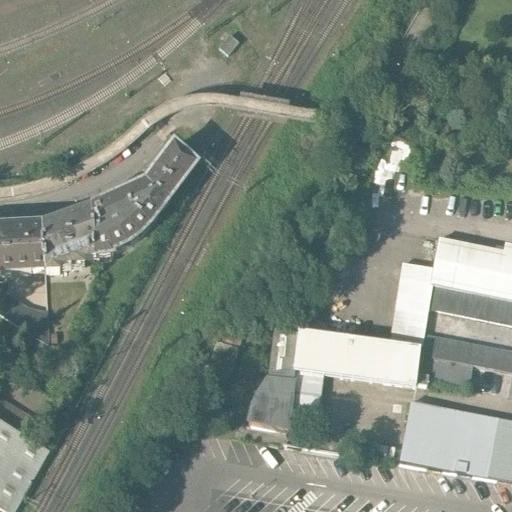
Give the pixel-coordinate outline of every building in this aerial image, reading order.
[(238,43),(229,35),(218,49),(227,57),(238,43)] [(196,167),(173,147),(154,172),(145,180),(135,186),(113,199),(91,211),(94,261),(112,258),(112,256),(127,249),(139,240),(152,226),(196,167)] [(58,269),(83,268),(83,262),(94,261),(91,211),(67,219),(42,228),(45,275),(59,274),(58,269)] [(0,230),(0,277),(45,275),(42,228),(4,230),(0,230)] [(511,263),(438,249),(433,279),(431,296),(490,307),(511,310),(511,263)] [(386,354),(421,358),(422,345),(427,319),(431,296),(433,279),(399,274),(386,354)] [(5,296),(0,303),(0,316),(48,347),(46,314),(36,312),(24,308),(5,296)] [(486,329),(490,307),(431,296),(427,319),(486,329)] [(511,310),(490,307),(486,329),(511,334),(511,310)] [(298,343),(275,340),(269,385),(267,388),(259,402),(258,405),(251,417),(248,434),(287,441),(288,436),(289,424),(298,343)] [(323,385),(414,396),(414,393),(419,365),(421,358),(386,354),(298,343),(289,424),(312,427),(318,427),(323,385)] [(482,356),(422,345),(421,358),(419,365),(472,374),(479,375),(482,356)] [(239,354),(216,348),(210,370),(206,369),(199,392),(222,399),(228,376),(232,377),(239,354)] [(16,361),(0,351),(0,367),(8,373),(16,361)] [(511,360),(482,356),(479,375),(511,381),(511,380),(511,360)] [(419,365),(414,393),(426,395),(427,390),(468,397),(472,374),(419,365)] [(511,431),(410,413),(399,471),(511,491),(511,431)] [(48,454),(0,423),(0,511),(1,511),(16,511),(50,455),(48,454)] [(312,427),(289,424),(288,436),(311,438),(312,427)]
